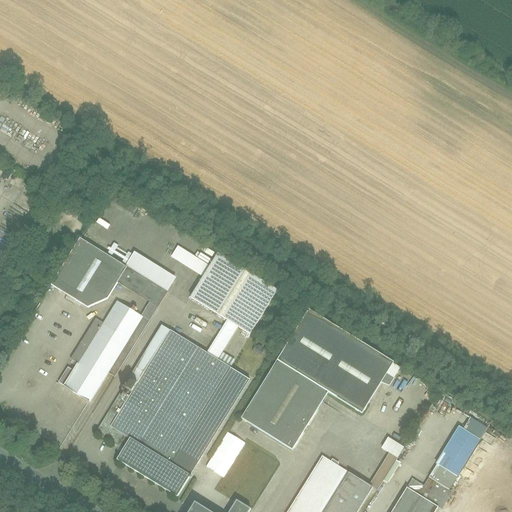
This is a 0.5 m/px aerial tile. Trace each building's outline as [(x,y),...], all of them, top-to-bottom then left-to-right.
[(139,205),(112,189),(105,200),(132,217),(139,205)] [(75,242),(63,261),(49,284),(82,307),(103,300),(114,281),(147,301),(136,318),(116,306),(103,327),(92,321),(69,359),(79,365),(73,376),(63,370),(57,381),(90,401),(99,406),(165,295),(75,242)] [(118,464),(143,480),(177,500),(190,479),(201,460),(249,383),(219,365),(241,330),(253,337),(279,296),(219,260),(192,304),(225,324),(206,355),(168,333),(109,429),(131,443),(118,464)] [(310,312),(299,329),(243,415),(290,444),(324,388),(361,411),(380,380),(388,385),(394,375),(387,371),(392,363),(310,312)] [(391,511),(435,511),(479,436),(458,424),(439,458),(452,465),(442,481),(431,475),(426,484),(416,478),(409,489),(406,487),(391,511)] [(361,511),(402,451),(387,441),(381,450),(390,457),(369,489),(323,458),(286,511),(361,511)] [(209,511),(192,501),(184,511),(251,511),(254,509),(237,499),(229,511),(209,511)]
